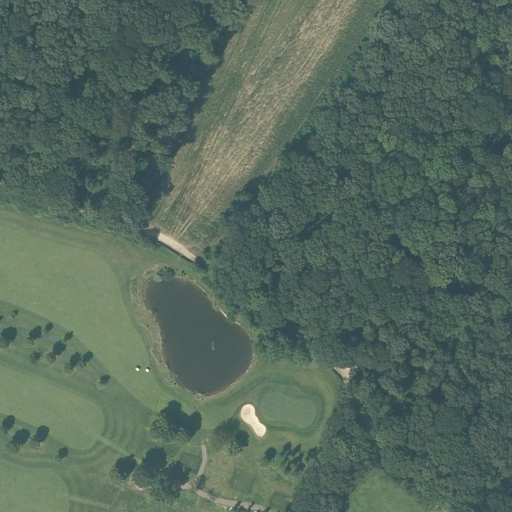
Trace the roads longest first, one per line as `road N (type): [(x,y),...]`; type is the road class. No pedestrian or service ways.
road 1 (track): [(138,227),(246,293),(346,372)]
road 2 (track): [(346,372),(415,317),(511,271)]
road 3 (track): [(346,372),(299,511)]
road 4 (track): [(138,227),(0,184)]
